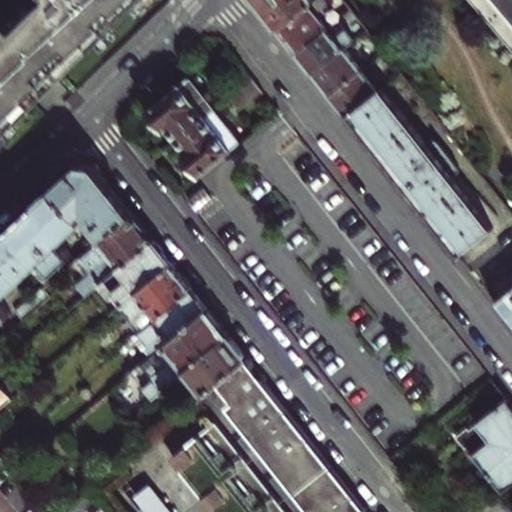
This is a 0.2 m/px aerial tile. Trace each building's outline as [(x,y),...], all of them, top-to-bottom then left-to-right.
[(32,0),(0,31),(0,137),(5,132),(99,41),(141,0),(32,0)] [(265,0),(258,6),(268,19),(278,31),(317,0),(265,0)] [(328,5),(324,0),(317,0),(278,31),(289,43),(297,54),(328,31),(316,14),(328,5)] [(511,0),(466,0),(511,53),(511,0)] [(328,31),(297,54),(306,65),(313,74),(345,51),(355,42),(348,32),(339,39),(330,29),(328,31)] [(345,51),(313,74),(322,85),(330,96),(362,72),(345,51)] [(362,72),(330,96),(340,108),(348,117),(384,91),(390,86),(373,64),(362,72)] [(254,81),(244,69),(220,87),(231,100),(254,81)] [(177,143),(215,113),(188,79),(146,113),(156,125),(163,133),(167,130),(177,143)] [(254,81),(231,100),(239,111),(262,92),(254,81)] [(452,178),(457,174),(459,172),(437,144),(430,149),(384,91),(348,117),(380,158),(403,187),(459,258),(494,230),(452,178)] [(197,177),(239,143),(215,113),(177,143),(186,154),(182,157),(188,166),(197,177)] [(51,190),(82,222),(85,220),(104,240),(132,215),(110,188),(94,167),(78,165),(51,190)] [(213,201),(203,189),(187,201),(196,214),(213,201)] [(0,237),(0,258),(21,281),(31,272),(42,283),(53,274),(54,275),(73,256),(60,243),(76,227),(82,222),(51,190),(22,217),(0,237)] [(76,287),(85,297),(152,240),(143,229),(132,215),(104,240),(95,248),(73,266),(85,280),(76,287)] [(152,240),(85,297),(104,321),(122,307),(171,264),(162,253),(152,240)] [(0,324),(10,316),(0,303),(0,301),(16,286),(21,281),(0,258),(0,324)] [(181,277),(171,264),(122,307),(144,331),(191,290),(181,277)] [(51,298),(44,290),(30,302),(38,309),(51,298)] [(134,340),(151,358),(207,310),(199,300),(191,290),(144,331),(134,340)] [(511,291),(495,305),(511,325),(511,291)] [(38,309),(30,302),(17,312),(24,321),(38,309)] [(207,310),(151,358),(128,378),(150,402),(174,380),(226,334),(217,323),(207,310)] [(197,384),(205,395),(216,385),(246,359),(236,346),(226,334),(174,380),(187,393),(191,390),(197,384)] [(246,359),(216,385),(229,401),(223,406),(307,511),(367,511),(310,441),(246,359)] [(197,384),(191,390),(199,400),(205,395),(197,384)] [(0,410),(12,400),(0,386),(0,410)] [(511,407),(506,400),(454,442),(497,496),(511,485),(511,407)] [(285,511),(214,422),(172,455),(216,511),(285,511)] [(0,430),(0,450),(10,442),(0,430)] [(13,445),(0,455),(0,456),(17,476),(25,469),(18,462),(23,457),(13,445)] [(0,511),(47,511),(17,476),(0,456),(0,511)] [(166,511),(140,479),(126,491),(142,511),(166,511)]
